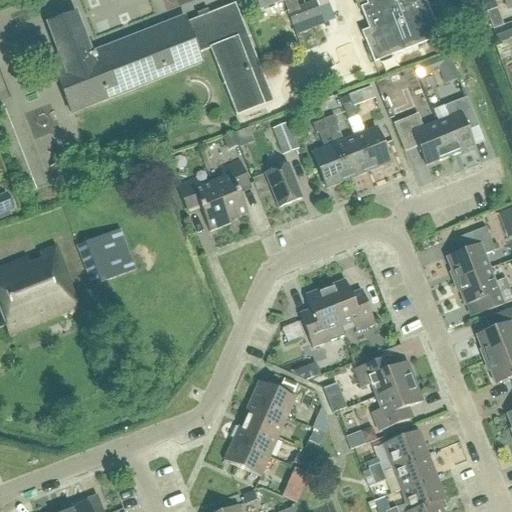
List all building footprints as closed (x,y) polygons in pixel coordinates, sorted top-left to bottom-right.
[(286,14),(294,36),(295,36),(295,37),(323,26),(314,3),(296,10),(292,0),(253,0),(258,12),(282,2),(287,14),(286,14)] [(312,0),(314,3),(318,12),(328,8),(325,0),(312,0)] [(365,43),(364,43),(372,65),(438,40),(423,3),(430,0),(354,0),(368,33),(362,36),(365,43)] [(511,0),(501,0),(506,11),(511,8),(511,0)] [(208,52),(235,119),(272,104),(234,6),(208,16),(206,12),(196,16),(198,21),(185,25),(185,24),(95,59),(93,56),(91,57),(74,15),(46,26),(63,71),(54,74),(70,116),(107,102),(200,65),(197,56),(208,52)] [(496,10),(486,14),(492,31),(502,27),(496,10)] [(294,37),(294,36),(287,39),(296,62),(304,58),(295,37),(294,37)] [(447,120),(435,125),(449,158),(472,148),(466,133),(477,128),(465,99),(443,109),(447,120)] [(350,104),(341,108),(353,138),(368,174),(389,165),(375,129),(363,134),(350,104)] [(449,158),(435,125),(422,130),(416,116),(392,126),(404,154),(417,148),(425,168),(449,158)] [(332,147),(347,182),(368,174),(353,138),(342,143),(335,127),(337,126),(333,117),(322,122),(332,147)] [(347,182),(332,147),(322,122),(311,126),(315,136),(317,135),(323,150),(311,155),(325,191),(347,182)] [(272,131),(282,157),(297,151),(287,125),(272,131)] [(222,140),(227,153),(237,149),(231,136),(222,140)] [(222,180),(211,185),(227,223),(246,215),(236,192),(249,187),(239,163),(218,171),(222,180)] [(58,167),(50,170),(55,182),(63,178),(58,167)] [(265,176),(278,210),(300,201),(287,167),(265,176)] [(227,223),(211,185),(200,189),(196,180),(176,189),(185,212),(198,207),(208,234),(228,226),(227,223)] [(0,199),(0,217),(11,213),(5,197),(0,199)] [(511,211),(511,210),(498,215),(502,224),(511,219),(511,211)] [(445,260),(455,284),(488,271),(483,257),(494,253),(485,229),(454,241),(459,254),(445,260)] [(76,248),(92,288),(134,272),(118,232),(76,248)] [(0,329),(4,328),(8,337),(78,309),(54,250),(38,256),(41,263),(29,267),(26,261),(0,270),(0,329)] [(488,271),(455,284),(464,308),(477,303),(482,314),(511,302),(511,300),(504,281),(493,285),(488,271)] [(343,283),(324,291),(340,331),(352,326),(355,335),(374,328),(362,298),(351,303),(343,283)] [(340,331),(324,291),(304,299),(312,317),(299,322),(311,352),(330,344),(327,336),(340,331)] [(475,338),(485,362),(511,351),(511,310),(484,321),(489,332),(475,338)] [(511,351),(485,362),(494,387),(511,380),(511,381),(511,351)] [(370,387),(375,400),(414,385),(407,365),(388,372),(383,361),(354,372),(361,391),(370,387)] [(258,384),(249,404),(286,420),(295,400),(258,384)] [(414,385),(375,400),(379,412),(371,416),(378,434),(407,423),(403,411),(422,404),(414,385)] [(249,404),(240,424),(277,440),(286,420),(249,404)] [(358,411),(344,415),(350,441),(364,437),(358,411)] [(240,424),(231,444),(268,460),(277,440),(240,424)] [(383,447),(391,469),(427,456),(419,434),(383,447)] [(268,460),(231,444),(223,463),(259,479),(268,460)] [(391,469),(400,492),(435,479),(427,456),(391,469)] [(367,470),(370,479),(382,475),(379,466),(367,470)] [(382,475),(370,479),(373,487),(385,483),(382,475)] [(400,492),(407,511),(414,511),(442,502),(444,501),(435,479),(400,492)] [(441,511),(445,511),(442,502),(414,511),(441,511)]
